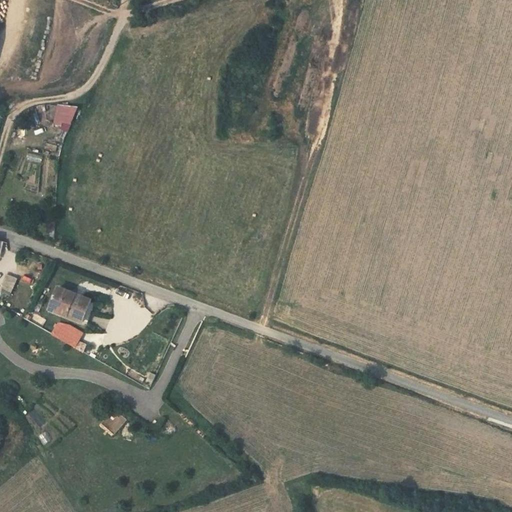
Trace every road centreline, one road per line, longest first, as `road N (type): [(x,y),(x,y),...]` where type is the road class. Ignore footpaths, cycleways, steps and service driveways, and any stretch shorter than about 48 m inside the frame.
road 1 (unclassified): [(511,417),(0,233)]
road 2 (track): [(0,151),(21,104),(75,95),(91,83),(123,18),(170,0)]
